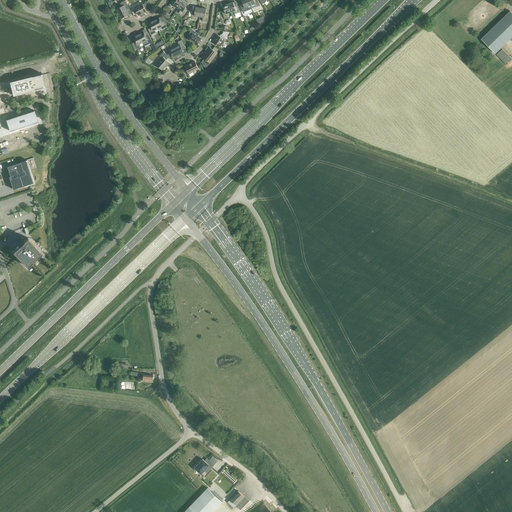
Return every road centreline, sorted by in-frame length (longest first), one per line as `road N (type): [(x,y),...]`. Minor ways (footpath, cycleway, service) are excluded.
road 1 (unclassified): [(404,511),(281,288),(260,222),(237,194)]
road 2 (primary): [(387,511),(302,359),(210,221)]
road 3 (primary): [(197,234),(258,315),(375,511)]
road 4 (track): [(182,247),(198,256),(284,379),(358,511)]
road 5 (primary): [(200,206),(413,0)]
road 6 (unclassified): [(237,194),(440,0)]
road 7 (primary): [(383,0),(187,190)]
road 8 (primary): [(0,400),(186,219)]
road 9 (primary): [(173,203),(0,372)]
road 10 (secondary): [(47,0),(92,88),(173,203)]
road 11 (secondary): [(187,190),(120,102),(61,0)]
road 12 (unclassified): [(190,433),(162,384),(150,301),(164,263),(197,234)]
road 13 (track): [(307,121),(511,201)]
road 14 (unclassified): [(94,511),(190,433)]
road 15 (unclassified): [(285,511),(190,433)]
